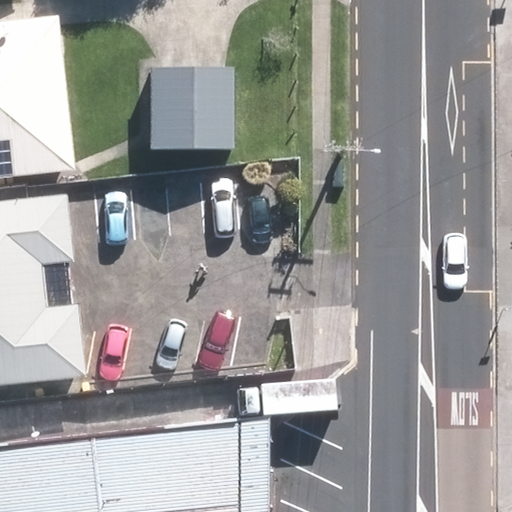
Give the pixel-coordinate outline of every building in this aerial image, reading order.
[(58,26),(0,31),(0,162),(71,155),(58,26)] [(231,68),(150,69),(151,145),(232,144),(231,68)] [(0,383),(96,373),(75,188),(0,196),(0,383)] [(278,511),(280,411),(250,415),(248,511),(278,511)] [(248,511),(250,415),(0,448),(0,511),(248,511)]
